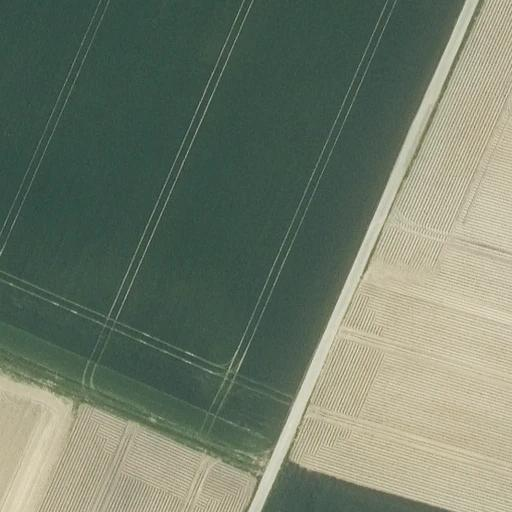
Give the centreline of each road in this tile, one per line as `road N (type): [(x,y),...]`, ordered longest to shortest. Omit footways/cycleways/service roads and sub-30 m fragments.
road 1 (track): [(475,0),(256,511)]
road 2 (track): [(0,359),(270,479)]
